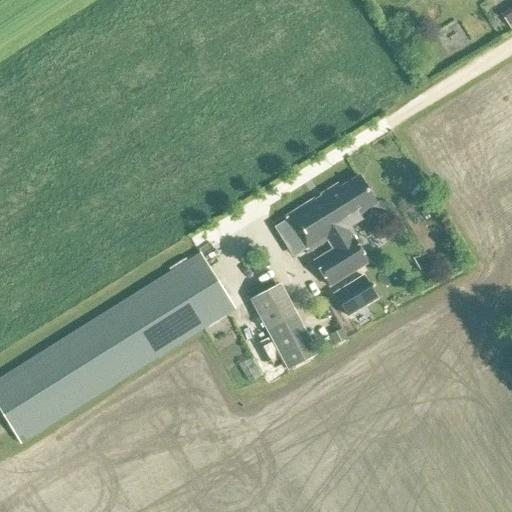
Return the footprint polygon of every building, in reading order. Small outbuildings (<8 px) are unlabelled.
[(361,220),(359,215),(376,204),(359,176),(339,188),(337,185),(287,215),(307,252),(327,241),(333,251),(314,262),(329,287),(335,283),(368,263),(347,229),(361,220)] [(418,207),(424,218),(437,211),(431,200),(418,207)] [(0,411),(20,445),(236,309),(200,252),(0,377),(0,411)] [(364,279),(335,297),(347,317),(377,299),(364,279)] [(317,355),(280,284),(250,299),(287,370),(317,355)]
